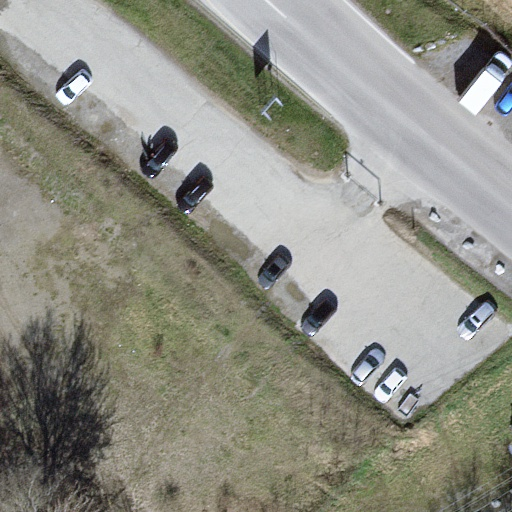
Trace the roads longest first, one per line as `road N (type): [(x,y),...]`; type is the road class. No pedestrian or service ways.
road 1 (track): [(414,111),(328,220),(24,0)]
road 2 (unclassified): [(291,0),(511,189)]
